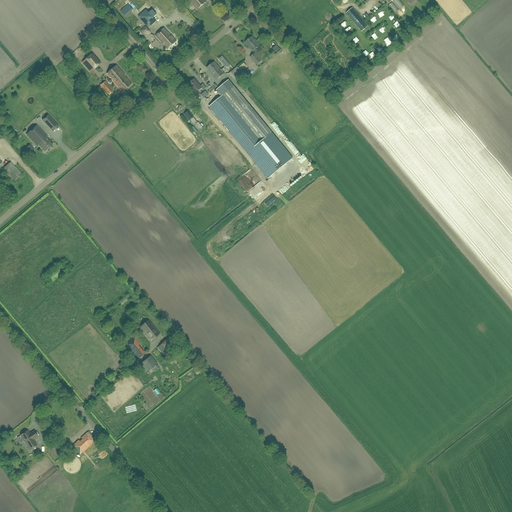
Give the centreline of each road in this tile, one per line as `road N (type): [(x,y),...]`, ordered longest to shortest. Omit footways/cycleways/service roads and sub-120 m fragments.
road 1 (unclassified): [(165,511),(0,315)]
road 2 (tertiary): [(0,220),(165,81)]
road 3 (tertiary): [(165,81),(262,0)]
